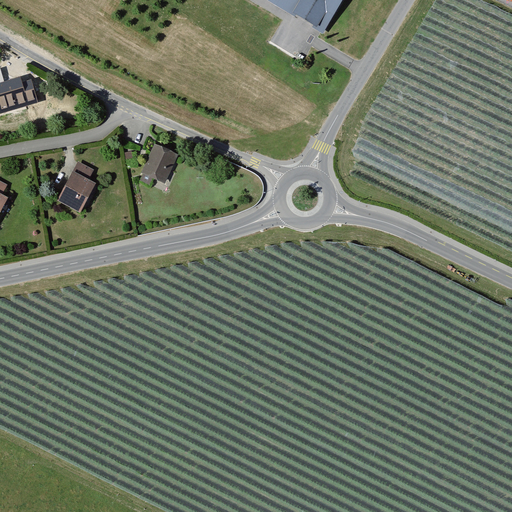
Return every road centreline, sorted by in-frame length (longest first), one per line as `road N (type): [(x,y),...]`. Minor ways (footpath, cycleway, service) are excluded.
road 1 (tertiary): [(0,277),(223,232),(282,208)]
road 2 (tertiary): [(328,206),(399,226),(511,280)]
road 3 (unclassified): [(407,0),(311,173)]
road 4 (residential): [(126,105),(287,180)]
road 5 (residential): [(0,36),(126,105)]
road 6 (residential): [(126,105),(103,131),(0,151)]
